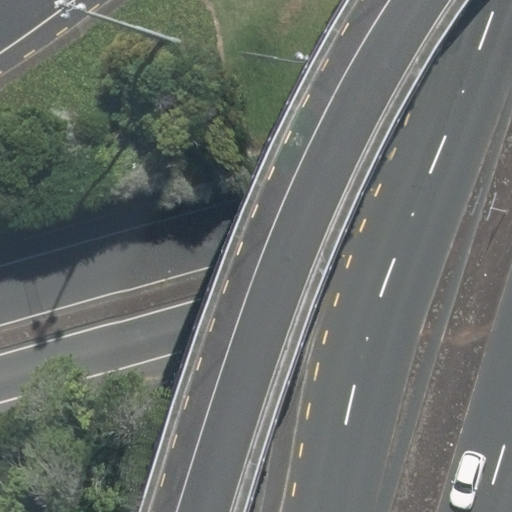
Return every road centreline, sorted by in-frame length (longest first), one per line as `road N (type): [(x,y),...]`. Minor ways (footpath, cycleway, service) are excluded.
road 1 (primary): [(216,511),(297,265),(337,169),(427,0)]
road 2 (primary): [(344,511),(498,0)]
road 3 (secondary): [(0,296),(511,147)]
road 4 (secondary): [(511,229),(0,376)]
